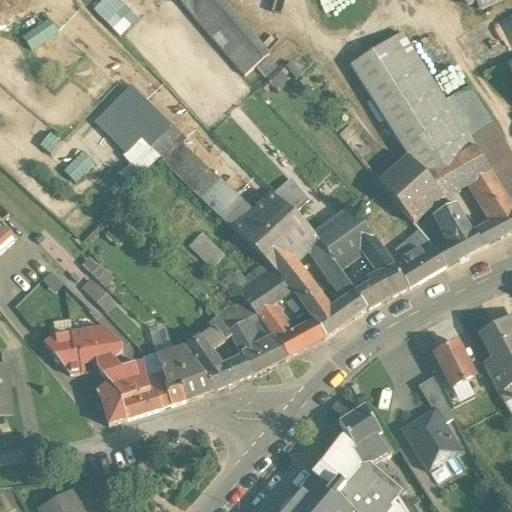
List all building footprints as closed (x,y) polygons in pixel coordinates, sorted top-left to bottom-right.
[(268,65),(211,0),(194,0),(180,13),(244,86),(268,65)] [(511,0),(467,0),(476,19),(511,2),(511,0)] [(123,21),(107,6),(92,21),(108,36),(118,28),(123,21)] [(511,27),(476,43),(484,61),(511,49),(511,27)] [(52,31),(26,48),(34,61),(61,44),(52,31)] [(444,110),(401,43),(349,76),(408,167),(406,169),(420,185),(440,175),(474,157),(444,110)] [(276,80),(257,101),(262,105),(269,98),(271,99),(283,86),(276,80)] [(511,167),(469,96),(444,110),(474,157),(478,163),(489,180),(490,181),(503,202),(511,217),(511,167)] [(167,173),(182,158),(125,99),(110,114),(167,173)] [(221,128),(206,141),(212,147),(226,134),(221,128)] [(126,195),(158,164),(144,149),(112,180),(126,195)] [(474,157),(440,175),(455,199),(468,192),(489,180),(478,163),(474,157)] [(173,183),(190,166),(182,158),(167,173),(164,175),(173,183)] [(78,192),(96,173),(86,164),(68,183),(78,192)] [(209,218),(226,201),(190,166),(173,183),(209,218)] [(420,185),(406,169),(379,193),(399,217),(413,233),(426,222),(441,208),(420,185)] [(440,175),(420,185),(441,208),(442,207),(449,202),(455,199),(440,175)] [(490,181),(489,180),(468,192),(483,213),(503,202),(490,181)] [(303,211),(289,224),(313,246),(327,262),(338,254),(350,271),(362,264),(336,230),(349,220),(353,226),(366,215),(335,183),(303,211)] [(267,202),(289,224),(303,211),(282,190),(267,202)] [(250,257),(289,224),(267,202),(228,235),(250,257)] [(458,214),(449,202),(442,207),(454,221),(458,217),(458,214)] [(511,217),(503,202),(483,213),(496,231),(511,221),(511,217)] [(135,205),(127,213),(132,218),(140,210),(135,205)] [(454,221),(442,207),(441,208),(426,222),(442,240),(461,232),(454,221)] [(399,217),(389,225),(387,222),(383,225),(386,228),(382,231),(397,251),(406,243),(415,236),(413,233),(399,217)] [(353,226),(349,220),(336,230),(362,264),(376,255),(353,226)] [(511,221),(496,231),(480,240),(488,253),(511,240),(511,221)] [(289,224),(250,257),(256,262),(272,278),(276,282),(290,268),(304,255),(313,246),(289,224)] [(397,251),(382,231),(379,234),(375,230),(366,238),(384,261),(397,251)] [(461,232),(442,240),(450,255),(472,245),(461,232)] [(415,236),(406,243),(419,260),(429,252),(415,236)] [(225,262),(199,238),(188,249),(214,274),(225,262)] [(480,240),(472,245),(481,257),(488,253),(480,240)] [(4,241),(0,244),(0,265),(15,253),(4,241)] [(450,255),(437,261),(445,276),(481,257),(472,245),(450,255)] [(313,246),(304,255),(315,270),(318,268),(327,262),(313,246)] [(437,261),(429,252),(419,260),(421,263),(408,272),(411,277),(403,282),(411,295),(445,276),(437,261)] [(350,271),(338,254),(327,262),(338,278),(345,274),(350,271)] [(399,285),(376,255),(362,264),(384,292),(399,285)] [(272,278),(256,262),(218,294),(233,306),(237,303),(272,278)] [(338,278),(327,262),(318,268),(345,308),(353,302),(344,288),(338,278)] [(109,297),(116,288),(92,267),(85,276),(109,297)] [(305,289),(290,268),(276,282),(290,301),(305,289)] [(351,283),(345,274),(338,278),(344,288),(351,283)] [(272,278),(237,303),(255,325),(257,324),(283,306),(290,301),(276,282),(272,278)] [(384,292),(362,302),(360,299),(357,300),(367,320),(409,299),(399,285),(384,292)] [(93,288),(83,297),(107,322),(117,313),(93,288)] [(345,308),(329,319),(325,317),(305,289),(290,301),(296,309),(324,348),(365,319),(353,302),(345,308)] [(290,301),(283,306),(289,314),(296,309),(290,301)] [(243,318),(238,312),(222,323),(228,332),(224,335),(228,342),(255,325),(247,315),(243,318)] [(270,315),(257,324),(272,343),(286,334),(270,315)] [(211,344),(224,335),(219,325),(205,335),(211,344)] [(255,325),(228,342),(232,349),(242,369),(258,356),(257,355),(247,338),(259,330),(255,325)] [(511,327),(494,337),(497,342),(483,350),(494,370),(507,394),(508,393),(511,391),(511,327)] [(295,350),(286,334),(272,343),(289,365),(320,348),(314,338),(295,350)] [(211,344),(188,361),(195,371),(212,360),(232,349),(228,342),(224,335),(211,344)] [(123,360),(104,338),(57,346),(45,356),(71,387),(99,383),(109,395),(98,404),(102,409),(108,437),(127,431),(119,413),(149,404),(145,390),(145,389),(142,373),(120,379),(113,371),(123,363),(123,360)] [(271,347),(257,355),(258,356),(242,369),(242,370),(243,372),(251,383),(253,386),(288,368),(271,347)] [(457,352),(434,363),(451,398),(474,386),(457,352)] [(201,382),(184,359),(174,364),(171,359),(156,364),(162,384),(164,384),(168,398),(179,395),(185,413),(215,401),(201,382)] [(212,360),(195,371),(202,381),(220,372),(212,360)] [(507,394),(494,370),(483,376),(494,395),(504,412),(511,407),(511,400),(508,393),(507,394)] [(243,372),(226,381),(220,372),(202,381),(201,382),(215,401),(216,402),(251,383),(243,372)] [(0,379),(0,423),(9,422),(4,379),(0,379)] [(168,398),(164,384),(162,384),(145,389),(145,390),(149,404),(119,413),(127,431),(185,413),(179,395),(168,398)] [(432,387),(417,396),(433,422),(434,421),(442,434),(453,427),(432,387)] [(392,461),(363,417),(338,432),(346,445),(345,446),(347,449),(343,452),(340,449),(339,451),(341,452),(326,472),(324,470),(323,472),(327,475),(324,478),(320,475),(314,482),(315,482),(312,485),(311,486),(311,485),(288,511),(342,511),(373,477),(373,476),(372,474),(380,469),(392,461)] [(433,422),(402,440),(427,480),(456,462),(444,442),(446,440),(442,434),(434,421),(433,422)] [(397,481),(388,480),(380,469),(372,474),(373,476),(373,477),(402,501),(402,502),(407,497),(397,481)] [(402,501),(373,477),(342,511),(393,511),(400,505),(402,502),(402,501)]
